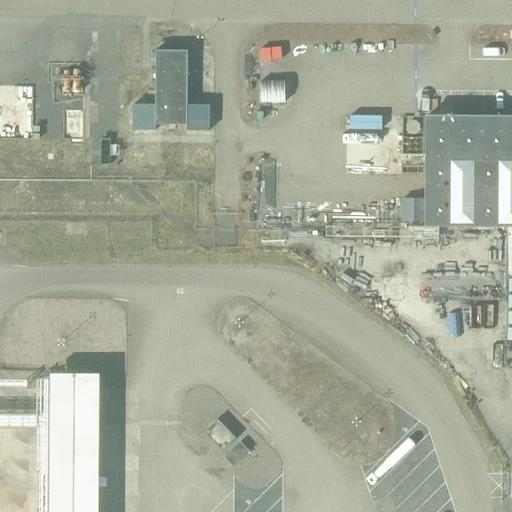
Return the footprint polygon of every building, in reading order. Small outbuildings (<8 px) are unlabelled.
[(0,88),(17,88),(17,58),(17,50),(17,49),(0,49),(0,88)] [(83,68),(84,50),(61,50),(61,68),(83,68)] [(187,125),(188,51),(156,51),(155,124),(187,125)] [(10,134),(10,94),(8,93),(6,93),(4,93),(2,93),(0,93),(0,134),(1,135),(3,135),(4,135),(7,135),(8,135),(10,134)] [(23,134),(23,94),(22,94),(21,93),(18,93),(17,93),(15,93),(14,94),(13,94),(12,134),(14,135),(15,135),(18,136),(19,136),(21,135),(23,134)] [(511,116),(427,116),(426,199),(426,221),(426,226),(511,226),(511,116)] [(426,221),(426,199),(403,199),(403,221),(426,221)] [(98,511),(100,372),(50,372),(49,511),(98,511)] [(235,438),(217,419),(204,432),(223,451),(235,438)] [(233,465),(248,451),(240,442),(225,456),(233,465)]
